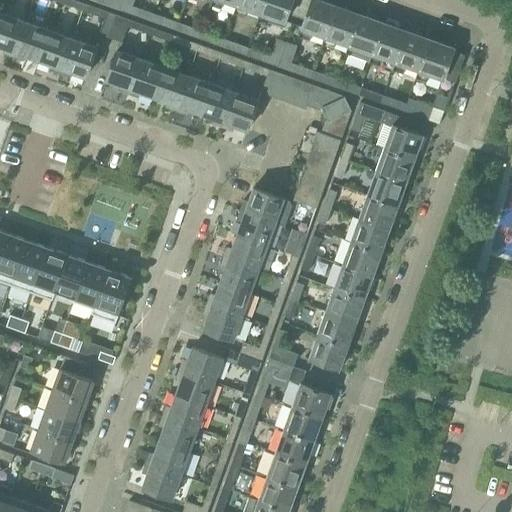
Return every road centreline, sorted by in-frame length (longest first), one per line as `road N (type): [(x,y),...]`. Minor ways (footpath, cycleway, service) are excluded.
road 1 (residential): [(90,511),(208,171),(0,91)]
road 2 (residential): [(332,511),(490,52),(488,30),(475,16),(429,0)]
